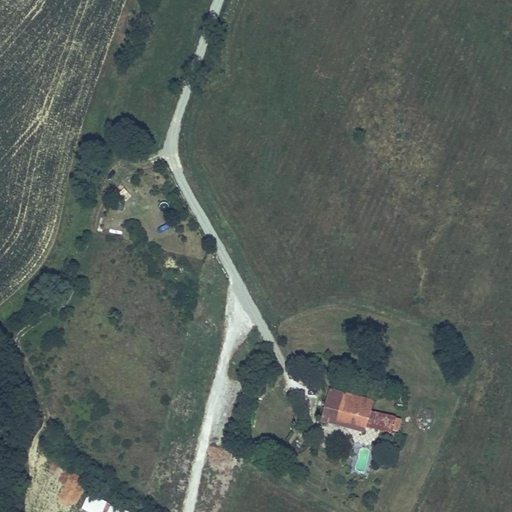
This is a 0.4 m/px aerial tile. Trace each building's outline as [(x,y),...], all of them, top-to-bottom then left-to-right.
[(393,379),(391,385),(400,388),(402,382),(393,379)] [(371,409),(374,398),(329,386),(326,398),(321,420),(328,422),(329,421),(330,416),(366,425),(379,428),(383,412),(371,409)] [(391,432),(396,415),(383,412),(379,428),(391,432)] [(366,425),(330,416),(329,421),(364,430),(366,425)] [(398,419),(391,440),(402,444),(410,423),(398,419)] [(104,501),(99,511),(107,511),(111,504),(104,501)]
